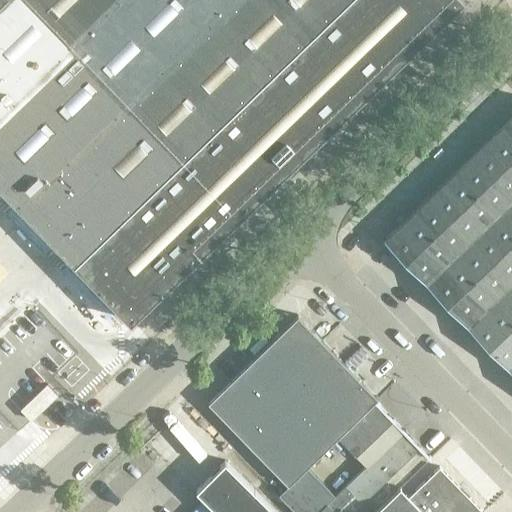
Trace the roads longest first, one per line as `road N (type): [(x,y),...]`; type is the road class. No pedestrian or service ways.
road 1 (unclassified): [(15,511),(297,238)]
road 2 (unclassified): [(511,460),(297,238)]
road 3 (unclassified): [(297,238),(511,30)]
